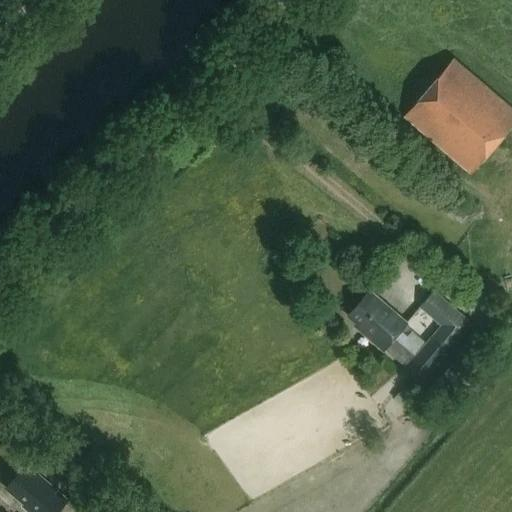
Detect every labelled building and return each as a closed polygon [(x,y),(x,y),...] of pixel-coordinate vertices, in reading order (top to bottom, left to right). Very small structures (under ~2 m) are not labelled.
[(471,173),(511,124),(511,107),(454,58),(404,116),(471,173)] [(348,316),(360,326),(358,328),(386,351),(409,323),(370,290),(348,316)] [(421,384),(473,322),(433,290),(419,307),(440,324),(402,369),(421,384)] [(413,414),(424,401),(405,385),(394,399),(413,414)] [(30,511),(56,511),(68,499),(39,474),(37,476),(25,466),(6,487),(25,503),(23,505),(30,511)] [(109,511),(112,510),(101,499),(87,511),(109,511)]
